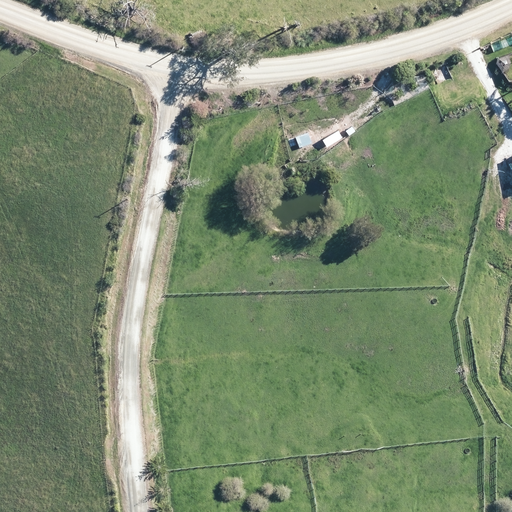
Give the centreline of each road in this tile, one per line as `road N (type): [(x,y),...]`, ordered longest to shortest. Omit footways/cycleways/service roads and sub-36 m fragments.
road 1 (unclassified): [(181,68),(129,352),(137,511)]
road 2 (unclassified): [(511,7),(366,57),(286,72),(181,68)]
road 3 (unclassified): [(181,68),(0,5)]
